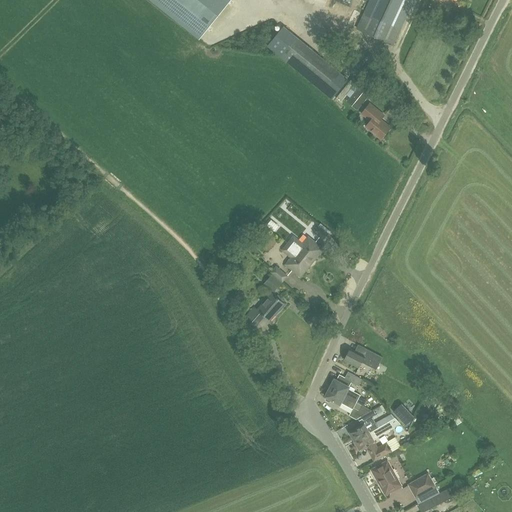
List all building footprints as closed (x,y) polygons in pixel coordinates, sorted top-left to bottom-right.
[(152,0),(199,38),(229,0),(152,0)] [(369,0),(356,29),(392,46),(413,0),(369,0)] [(297,39),(281,58),(323,92),(339,73),(297,39)] [(360,85),(356,90),(350,98),(347,101),(357,109),(367,97),(368,97),(371,94),(370,93),(368,91),(366,91),(360,85)] [(384,115),(370,104),(361,114),(370,121),(366,127),(381,139),(389,129),(383,123),(384,122),(380,119),(384,115)] [(266,225),(274,232),(279,227),(271,220),(266,225)] [(314,231),(325,240),(329,235),(318,226),(314,231)] [(294,237),(288,244),(312,263),(323,249),(309,237),(303,245),(294,237)] [(312,263),(288,244),(283,250),(292,258),(286,265),(301,277),(312,263)] [(287,276),(276,267),(271,272),(282,282),(287,276)] [(281,282),(272,274),(264,284),(273,292),(281,282)] [(258,310),(255,307),(245,319),(255,327),(264,316),(270,321),(284,303),(271,293),(258,310)] [(352,364),(379,378),(385,366),(390,369),(395,360),(363,343),(352,364)] [(362,380),(349,372),(346,378),(345,380),(351,383),(359,387),(362,380)] [(334,379),(330,388),(356,402),(360,395),(356,393),(348,389),(349,387),(351,383),(345,380),(346,378),(339,374),(336,380),(334,379)] [(356,402),(330,388),(325,397),(326,398),(326,399),(326,401),(329,402),(330,402),(331,400),(340,405),(341,403),(353,409),(356,402)] [(414,417),(401,404),(393,412),(405,425),(414,417)] [(357,419),(371,411),(361,405),(357,412),(353,409),(349,416),(356,420),(357,419)] [(371,411),(357,419),(360,424),(372,417),(376,415),(373,410),(371,411)] [(353,431),(351,431),(350,432),(355,441),(378,428),(375,422),(372,417),(360,424),(361,426),(353,431)] [(458,417),(452,421),(455,426),(461,422),(458,417)] [(355,441),(356,443),(354,444),(353,446),(355,450),(358,450),(359,449),(359,450),(365,446),(374,461),(391,452),(392,452),(401,447),(396,437),(386,442),(387,443),(378,448),(372,437),(375,435),(376,437),(393,428),(390,421),(378,428),(355,441)] [(397,478),(394,479),(391,473),(393,472),(387,462),(372,470),(373,472),(372,473),(376,479),(377,479),(378,479),(380,483),(379,484),(385,494),(401,485),(397,478)] [(428,474),(409,485),(416,497),(435,487),(428,474)] [(450,488),(421,503),(425,511),(454,497),(450,488)]
